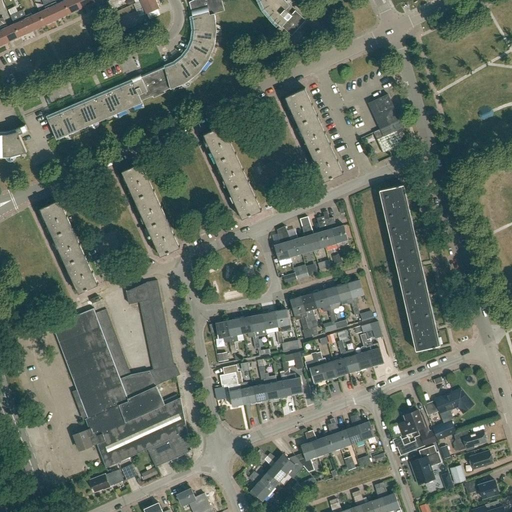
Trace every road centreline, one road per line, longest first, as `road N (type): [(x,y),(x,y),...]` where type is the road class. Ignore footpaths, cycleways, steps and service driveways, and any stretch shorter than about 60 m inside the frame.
road 1 (unclassified): [(8,202),(317,63)]
road 2 (residential): [(179,16),(172,34),(0,106)]
road 3 (residential): [(173,263),(206,435),(217,456)]
road 4 (unclassified): [(487,338),(429,150)]
road 5 (residential): [(217,456),(367,394)]
road 6 (residential): [(195,314),(276,292),(258,225)]
road 7 (residential): [(217,456),(195,314)]
road 8 (secondary): [(48,511),(0,380)]
road 9 (residential): [(367,394),(490,347)]
road 10 (residential): [(98,511),(217,456)]
road 11 (unclassified): [(429,150),(391,28)]
road 12 (residential): [(368,177),(317,63)]
road 13 (residential): [(408,511),(367,394)]
road 14 (residential): [(258,225),(368,177)]
